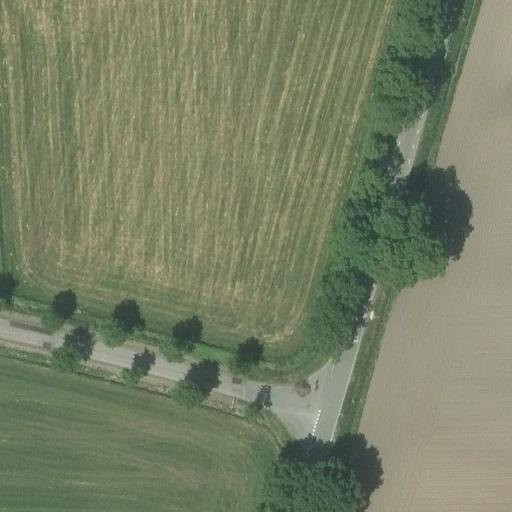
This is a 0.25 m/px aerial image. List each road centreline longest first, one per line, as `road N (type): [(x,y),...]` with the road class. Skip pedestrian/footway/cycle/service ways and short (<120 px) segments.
road 1 (tertiary): [(330,414),(446,0)]
road 2 (tertiary): [(330,414),(0,333)]
